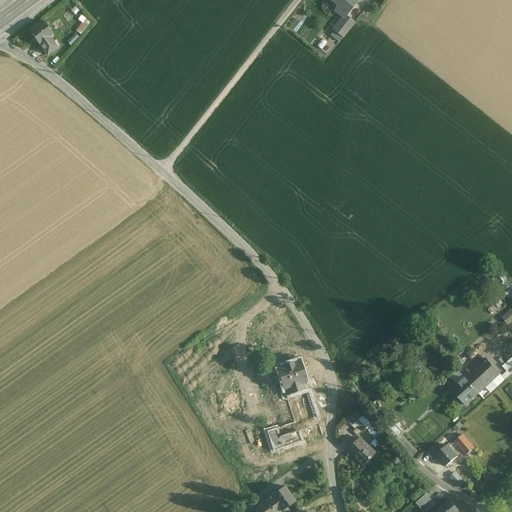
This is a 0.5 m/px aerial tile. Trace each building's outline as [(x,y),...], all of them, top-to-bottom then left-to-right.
[(357,0),(331,0),(331,1),(338,7),(334,12),(342,18),(343,18),(345,16),(346,14),(347,14),(357,0)] [(343,18),(342,18),(340,21),(339,21),(333,30),(343,38),(354,23),(345,16),(343,18)] [(85,19),(76,31),(80,34),(90,23),(85,19)] [(52,35),(43,22),(30,31),(40,45),(40,44),(49,38),(52,35)] [(56,48),(49,38),(40,44),(48,54),(56,48)] [(511,307),(501,317),(508,325),(511,322),(511,307)] [(434,362),(428,355),(424,359),(430,366),(438,371),(441,365),(434,362)] [(486,359),(473,372),(486,387),(500,374),(486,359)] [(299,362),(277,368),(283,388),(305,381),(299,362)] [(486,387),(473,372),(465,379),(479,393),(486,387)] [(479,393),(465,379),(452,391),(465,406),(479,393)] [(305,381),(283,388),(294,422),(300,442),(322,435),(305,381)] [(357,412),(347,422),(351,427),(358,421),(361,417),(357,412)] [(394,414),(385,423),(389,427),(393,423),(398,419),(394,414)] [(407,429),(398,419),(393,423),(403,433),(407,429)] [(358,421),(352,427),(355,430),(360,425),(361,424),(358,421)] [(294,422),(268,431),(274,451),(300,442),(294,422)] [(403,433),(393,423),(389,427),(399,437),(403,433)] [(355,430),(353,433),(357,436),(364,429),(360,425),(355,430)] [(399,437),(389,427),(385,431),(394,441),(399,437)] [(364,438),(369,444),(380,434),(375,428),(364,438)] [(470,444),(462,435),(454,441),(463,451),(470,444)] [(376,454),(359,439),(348,451),(365,466),(376,454)] [(447,445),(436,455),(447,468),(453,463),(451,461),(457,456),(447,445)] [(456,471),(449,477),(460,489),(467,482),(456,471)] [(284,486),(270,495),(282,511),(295,501),(284,486)] [(416,502),(424,511),(435,503),(427,493),(416,502)] [(280,511),(282,511),(270,495),(256,506),(260,511),(280,511)] [(460,511),(450,500),(437,511),(460,511)]
